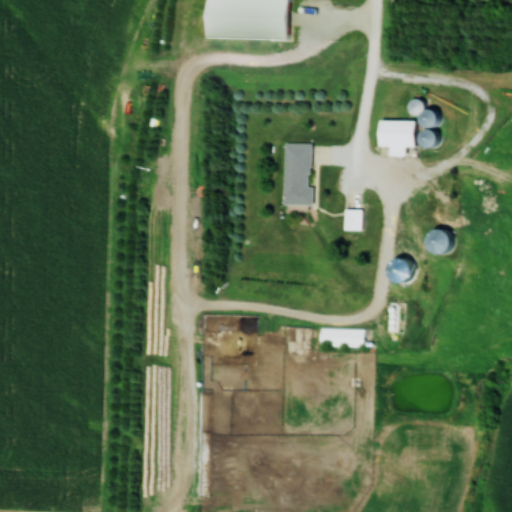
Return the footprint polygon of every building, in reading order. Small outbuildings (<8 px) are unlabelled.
[(215,0),(215,37),(299,38),(299,0),(215,0)] [(436,111),(436,125),(450,125),(450,111),(436,111)] [(389,146),(428,146),(428,119),(389,119),(389,146)] [(289,203),(321,203),(321,186),(318,186),(318,142),(290,142),(289,203)] [(370,207),(350,207),(350,229),(370,229),(370,207)] [(443,229),(443,250),(462,250),(462,229),(443,229)] [(392,301),(392,333),(412,333),(412,301),(392,301)] [(371,346),(371,327),(324,327),(324,346),(371,346)]
